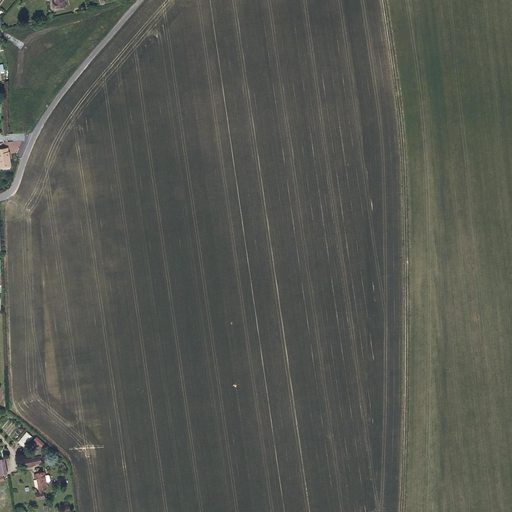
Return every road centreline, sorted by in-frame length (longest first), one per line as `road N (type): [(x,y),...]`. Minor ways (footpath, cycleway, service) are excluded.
road 1 (track): [(383,0),(406,231),(401,511)]
road 2 (residential): [(0,198),(11,192),(60,92),(140,0)]
